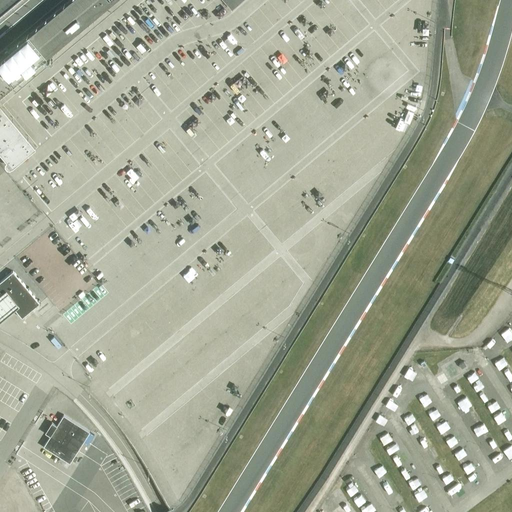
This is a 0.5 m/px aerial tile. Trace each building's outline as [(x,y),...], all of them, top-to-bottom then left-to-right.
[(5,163),(6,165),(8,167),(10,167),(12,165),(12,166),(36,146),(0,102),(0,89),(106,0),(70,0),(0,58),(0,150),(7,159),(6,161),(5,163)] [(222,0),(230,8),(239,0),(222,0)] [(379,0),(374,4),(380,12),(396,0),(379,0)] [(412,19),(418,27),(433,17),(427,9),(412,19)] [(306,23),(303,32),(312,35),(315,26),(306,23)] [(318,34),(326,38),(330,32),(322,28),(318,34)] [(305,37),(302,41),(311,46),(313,42),(305,37)] [(287,49),(278,58),(285,65),(295,57),(287,49)] [(258,56),(249,62),(256,72),(265,66),(258,56)] [(268,80),(280,70),(274,63),(262,72),(268,80)] [(75,67),(69,72),(76,81),(82,76),(75,67)] [(237,77),(231,82),(241,92),(246,87),(237,77)] [(50,113),(54,110),(49,102),(45,105),(50,113)] [(142,112),(148,106),(144,102),(138,108),(142,112)] [(191,115),(200,126),(201,125),(204,130),(199,134),(202,137),(212,129),(208,123),(217,116),(207,102),(191,115)] [(133,128),(137,123),(127,114),(123,118),(133,128)] [(53,121),(48,124),(55,134),(60,130),(53,121)] [(125,134),(129,131),(121,121),(117,124),(125,134)] [(98,136),(103,132),(94,124),(90,129),(98,136)] [(79,147),(70,156),(74,160),(83,151),(79,147)] [(259,166),(275,154),(271,149),(255,162),(259,166)] [(58,157),(64,164),(68,160),(62,154),(58,157)] [(81,182),(85,179),(71,161),(66,165),(81,182)] [(52,202),(60,195),(51,186),(44,192),(52,202)] [(225,210),(236,201),(226,189),(215,198),(225,210)] [(204,198),(198,203),(203,209),(209,204),(204,198)] [(194,218),(202,212),(197,205),(192,208),(192,207),(188,211),(194,218)] [(215,211),(195,227),(199,232),(219,216),(215,211)] [(168,236),(167,237),(172,242),(181,231),(173,224),(165,234),(168,236)] [(249,228),(263,244),(266,240),(253,225),(249,228)] [(222,242),(231,251),(238,244),(229,235),(222,242)] [(220,249),(216,253),(223,260),(227,256),(220,249)] [(233,266),(244,258),(241,254),(230,261),(233,266)] [(206,279),(211,275),(208,270),(216,264),(211,257),(197,268),(200,272),(200,271),(206,279)] [(191,268),(182,274),(186,280),(196,275),(191,268)] [(18,313),(22,318),(39,303),(13,272),(0,282),(0,291),(4,297),(12,307),(18,313)] [(169,304),(173,300),(171,298),(188,283),(180,275),(160,294),(169,304)] [(176,303),(182,298),(179,294),(173,298),(176,303)] [(4,297),(0,300),(0,325),(1,327),(18,313),(4,297)] [(147,311),(139,318),(148,328),(156,322),(147,311)] [(130,338),(134,343),(137,341),(126,326),(122,329),(129,339),(130,338)] [(508,344),(511,341),(511,333),(510,331),(503,335),(508,344)] [(109,340),(115,348),(119,345),(113,337),(109,340)] [(497,354),(505,347),(498,340),(491,347),(497,354)] [(458,381),(474,369),(461,353),(446,366),(458,381)] [(499,358),(502,364),(511,360),(508,354),(499,358)] [(415,382),(423,378),(420,371),(411,375),(415,382)] [(138,393),(148,387),(141,377),(132,383),(138,393)] [(462,381),(454,387),(459,395),(467,390),(462,381)] [(411,396),(414,389),(404,385),(401,391),(411,396)] [(490,400),(495,398),(489,388),(485,391),(490,400)] [(425,399),(430,407),(438,401),(433,394),(425,399)] [(473,397),(463,403),(469,413),(479,407),(473,397)] [(395,415),(399,409),(391,404),(387,410),(395,415)] [(500,416),(507,411),(503,404),(496,409),(500,416)] [(434,410),(438,418),(446,414),(442,406),(434,410)] [(412,408),(405,413),(409,419),(417,414),(412,408)] [(482,412),(472,416),(476,423),(485,419),(482,412)] [(90,432),(63,415),(43,447),(70,464),(90,432)] [(413,427),(419,434),(427,428),(422,421),(413,427)] [(444,426),(448,433),(456,427),(451,421),(444,426)] [(485,427),(489,435),(494,432),(490,424),(485,427)] [(395,427),(385,432),(388,439),(398,433),(395,427)] [(421,439),(426,446),(435,441),(430,433),(421,439)] [(398,452),(406,447),(401,438),(392,442),(398,452)] [(462,439),(453,444),(457,449),(465,444),(462,439)] [(374,443),(365,451),(372,460),(381,451),(374,443)] [(490,447),(494,455),(503,451),(500,443),(490,447)] [(435,461),(440,458),(434,449),(429,452),(435,461)] [(461,456),(465,462),(475,455),(470,449),(461,456)] [(403,464),(408,461),(404,454),(400,457),(403,464)] [(438,465),(442,472),(451,468),(447,461),(438,465)] [(389,462),(379,465),(381,472),(391,470),(389,462)] [(409,474),(417,470),(414,463),(406,467),(409,474)] [(477,463),(469,469),(475,475),(482,470),(477,463)] [(413,478),(418,489),(428,485),(422,473),(413,478)] [(395,474),(385,478),(388,488),(399,484),(395,474)] [(447,479),(451,485),(459,480),(455,474),(447,479)] [(472,488),(477,485),(474,478),(469,480),(472,488)] [(456,498),(463,495),(465,500),(471,497),(465,482),(452,488),(456,498)] [(358,495),(363,492),(359,485),(354,488),(358,495)] [(348,489),(343,492),(348,500),(353,497),(348,489)] [(394,495),(397,503),(408,498),(405,491),(394,495)] [(426,501),(435,498),(432,492),(424,495),(426,501)] [(346,506),(349,511),(353,511),(360,508),(355,500),(346,506)]
